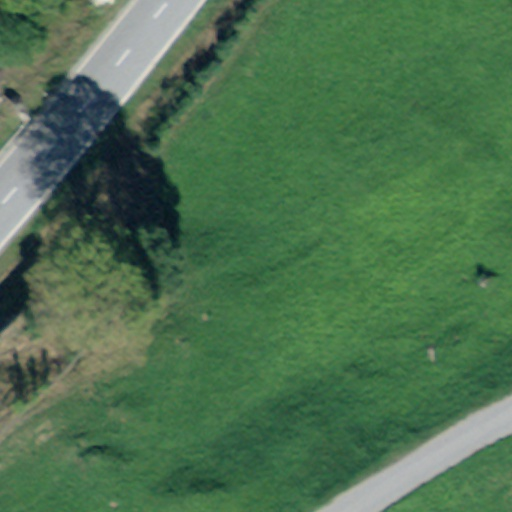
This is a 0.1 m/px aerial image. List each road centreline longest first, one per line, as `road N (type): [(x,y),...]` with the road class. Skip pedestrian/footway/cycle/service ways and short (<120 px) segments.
road 1 (tertiary): [(167,0),(0,203)]
road 2 (residential): [(511,409),(343,511)]
